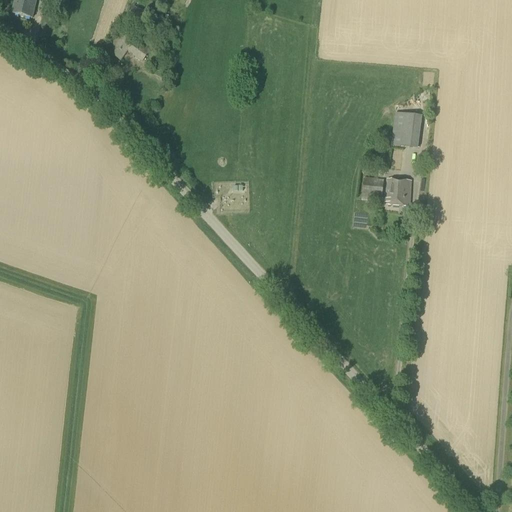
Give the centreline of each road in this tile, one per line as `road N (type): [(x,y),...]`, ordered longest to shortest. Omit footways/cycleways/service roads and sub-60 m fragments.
road 1 (unclassified): [(476,511),(108,110),(0,37)]
road 2 (track): [(310,0),(288,307)]
